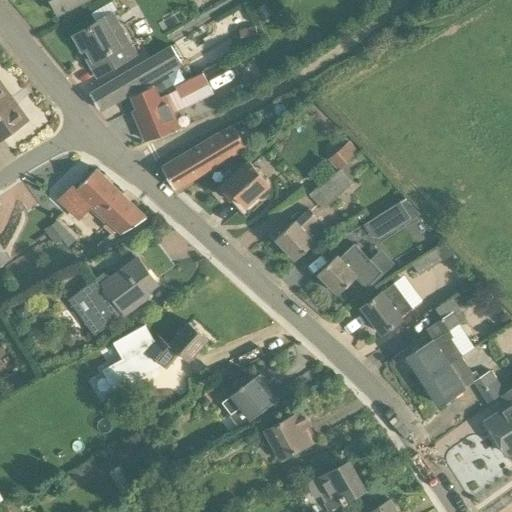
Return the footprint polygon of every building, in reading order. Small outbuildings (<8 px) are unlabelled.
[(49,0),(57,15),(85,0),(49,0)] [(101,76),(118,66),(135,56),(111,14),(73,37),(82,52),(86,50),(101,76)] [(240,27),(241,38),(258,36),(257,26),(240,27)] [(144,86),(172,70),(181,65),(172,48),(120,77),(89,95),(98,110),(137,88),(144,86)] [(175,90),(176,91),(177,92),(159,100),(154,88),(131,97),(137,110),(133,112),(146,142),(180,130),(173,115),(213,95),(203,75),(175,90)] [(0,140),(26,121),(10,100),(0,86),(0,140)] [(245,148),(245,147),(253,143),(244,128),(236,132),(235,128),(218,136),(161,169),(174,190),(195,178),(245,148)] [(339,173),(341,172),(359,155),(348,142),(327,161),(337,172),(339,173)] [(218,188),(222,192),(229,201),(234,196),(244,208),(270,186),(248,162),(226,181),(218,188)] [(58,200),(79,221),(92,207),(104,218),(122,235),(145,219),(95,170),(76,189),(72,185),(58,200)] [(351,184),(341,172),(339,173),(337,172),(319,188),(318,187),(309,195),(322,210),(351,184)] [(382,214),(396,234),(419,218),(407,201),(403,204),(401,201),(382,214)] [(294,261),(315,243),(328,231),(309,210),(296,222),(295,221),(275,240),(294,261)] [(59,219),(51,225),(62,241),(68,248),(78,238),(59,219)] [(412,265),(419,275),(453,254),(446,243),(412,265)] [(79,292),(79,293),(92,309),(80,318),(94,336),(124,314),(146,298),(143,294),(156,284),(154,282),(174,267),(157,244),(137,259),(109,281),(103,274),(79,292)] [(317,274),(317,275),(337,295),(357,276),(368,288),(382,274),(371,262),(370,264),(350,244),(337,256),(337,255),(317,274)] [(0,266),(9,260),(0,246),(0,266)] [(402,320),(400,318),(411,309),(394,286),(382,294),(381,293),(361,308),(381,335),(402,320)] [(432,341),(406,357),(422,382),(448,365),(458,358),(447,341),(453,338),(449,331),(459,324),(454,317),(460,313),(451,298),(434,309),(441,319),(435,323),(442,335),(432,341)] [(189,323),(169,346),(158,336),(145,351),(156,361),(165,369),(178,354),(188,362),(207,339),(189,323)] [(111,340),(125,365),(144,353),(130,329),(111,340)] [(87,356),(101,380),(119,369),(105,345),(87,356)] [(458,358),(448,365),(422,382),(438,406),(463,390),(463,389),(473,383),(487,404),(504,393),(490,371),(479,378),(475,372),(470,376),(458,358)] [(249,421),(258,414),(274,401),(265,390),(272,385),(262,373),(246,385),(222,404),(231,416),(240,409),(249,421)] [(511,389),(502,396),(509,407),(485,423),(507,456),(511,452),(511,389)] [(280,460),(293,452),(311,443),(303,428),(308,426),(301,411),(283,421),(264,431),(280,460)] [(327,511),(346,500),(364,490),(348,462),(306,486),(314,499),(319,496),(327,511)] [(397,511),(390,500),(371,511),(397,511)]
